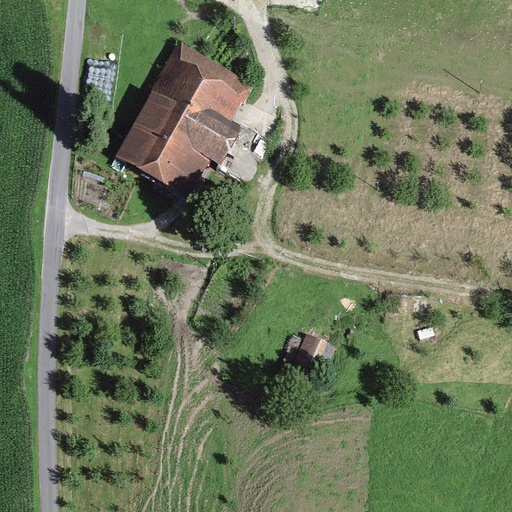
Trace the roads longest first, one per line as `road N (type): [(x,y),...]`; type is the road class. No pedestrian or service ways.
road 1 (unclassified): [(53,511),(48,262),(79,0)]
road 2 (track): [(511,303),(53,221)]
